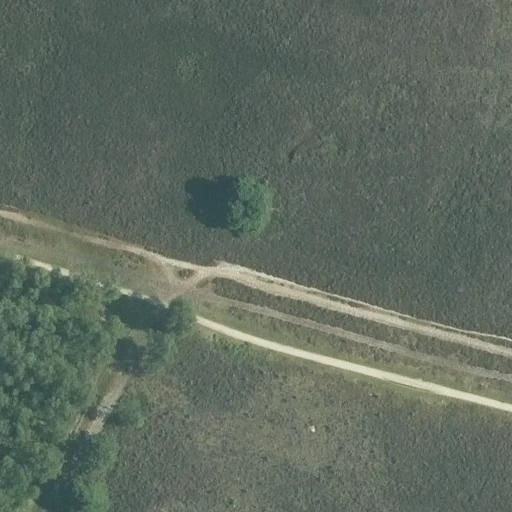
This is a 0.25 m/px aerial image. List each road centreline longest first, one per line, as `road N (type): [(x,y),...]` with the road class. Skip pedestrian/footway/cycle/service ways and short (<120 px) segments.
road 1 (track): [(511,381),(172,289),(161,305)]
road 2 (track): [(56,511),(161,305)]
road 3 (track): [(172,289),(0,242)]
